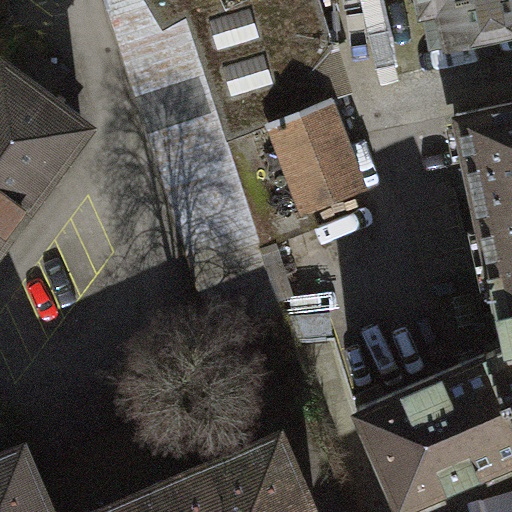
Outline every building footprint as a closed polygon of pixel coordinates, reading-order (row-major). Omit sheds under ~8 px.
[(164,28),(147,0),(113,0),(216,321),(241,319),(282,306),(262,246),(228,140),(187,16),(164,28)] [(217,3),(216,0),(147,0),(164,28),(187,16),(217,3)] [(331,47),(317,0),(216,0),(217,3),(187,16),(228,140),(274,122),(327,101),(315,68),(331,47)] [(511,28),(511,0),(420,0),(430,46),(511,28)] [(4,67),(47,99),(66,74),(22,42),(4,67)] [(0,237),(83,125),(47,99),(4,67),(2,66),(0,68),(0,237)] [(486,258),(511,252),(511,100),(455,113),(486,258)] [(327,101),(274,122),(307,204),(309,203),(359,183),(327,101)] [(318,225),(309,203),(307,204),(274,122),(228,140),(262,246),(318,225)] [(511,252),(486,258),(504,343),(486,351),(511,412),(511,252)] [(511,457),(511,412),(486,351),(356,407),(398,506),(511,457)] [(171,415),(30,475),(46,511),(103,511),(196,473),(171,415)] [(196,473),(103,511),(310,511),(278,437),(196,473)] [(0,511),(46,511),(30,475),(20,450),(0,458),(0,511)]
